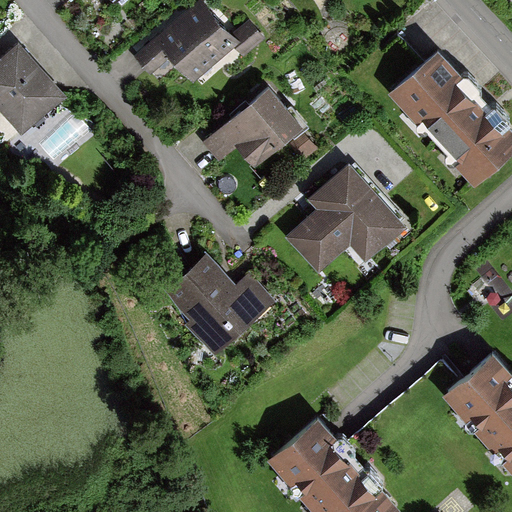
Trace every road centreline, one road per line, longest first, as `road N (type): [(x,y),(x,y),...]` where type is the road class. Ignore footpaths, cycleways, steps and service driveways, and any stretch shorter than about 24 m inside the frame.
road 1 (residential): [(239,236),(26,0)]
road 2 (residential): [(352,420),(419,358),(444,262),(511,201)]
